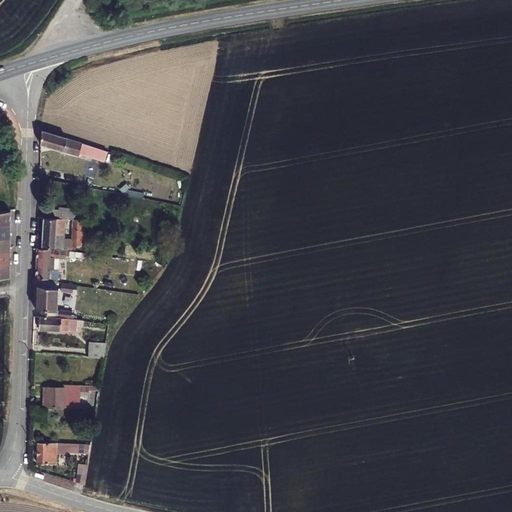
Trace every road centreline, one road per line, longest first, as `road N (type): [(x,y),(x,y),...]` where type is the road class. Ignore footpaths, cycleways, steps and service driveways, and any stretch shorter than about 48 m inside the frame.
road 1 (tertiary): [(28,63),(18,407),(14,444),(0,472)]
road 2 (tertiary): [(345,0),(158,30),(28,63)]
road 3 (tertiary): [(0,472),(116,511)]
